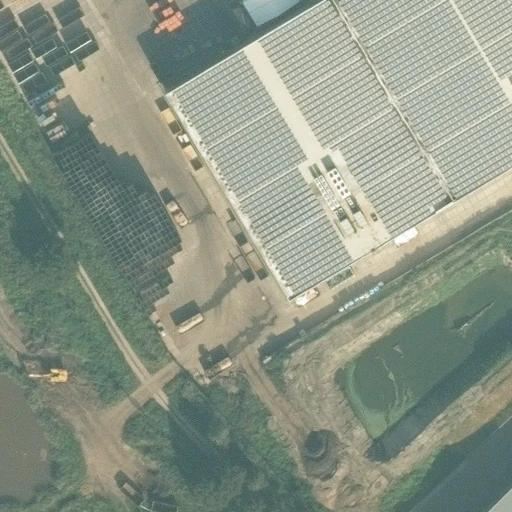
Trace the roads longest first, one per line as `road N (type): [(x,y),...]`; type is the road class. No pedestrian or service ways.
road 1 (unknown): [(117,7),(231,327),(250,336),(285,325),(390,265)]
road 2 (track): [(0,145),(166,404),(262,511)]
